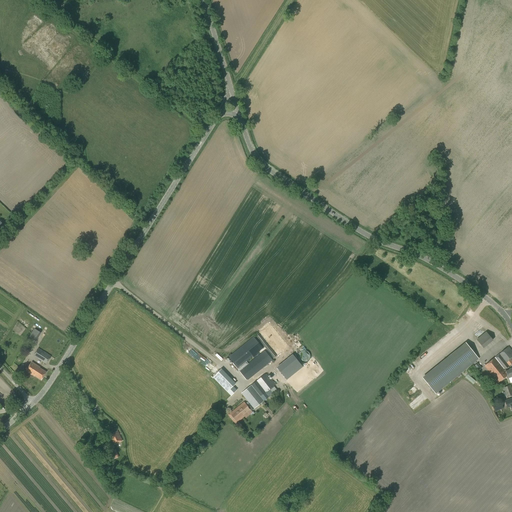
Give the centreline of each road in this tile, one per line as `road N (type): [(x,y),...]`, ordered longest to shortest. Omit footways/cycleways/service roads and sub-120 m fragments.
road 1 (tertiary): [(33,404),(218,114)]
road 2 (tertiary): [(506,319),(455,276),(371,238),(260,163),(240,116)]
